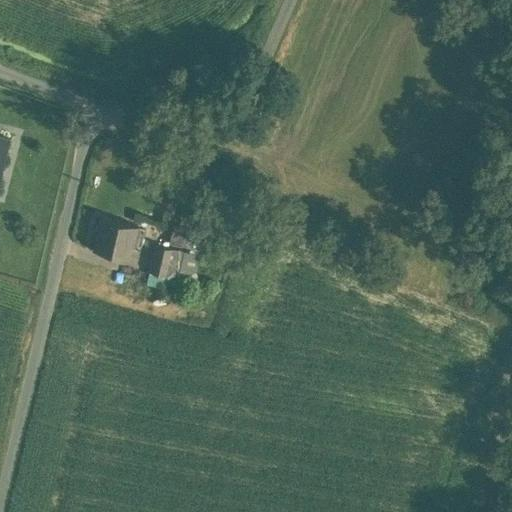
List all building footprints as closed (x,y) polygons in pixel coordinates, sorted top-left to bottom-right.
[(8,138),(0,135),(0,174),(10,136),(9,135),(8,138)] [(137,224),(104,216),(96,248),(129,256),(132,243),(136,225),(137,224)] [(170,239),(193,246),(199,226),(175,219),(170,239)] [(145,228),(136,225),(132,243),(141,246),(145,228)] [(174,247),(157,243),(150,271),(168,275),(174,247)]
